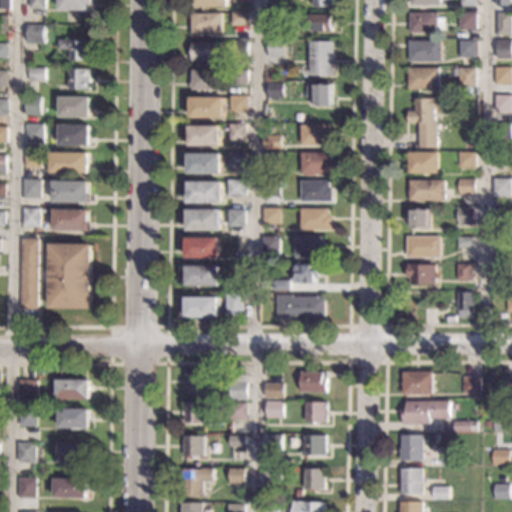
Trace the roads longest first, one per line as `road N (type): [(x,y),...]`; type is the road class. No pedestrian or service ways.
road 1 (residential): [(364,511),(375,0)]
road 2 (tertiary): [(137,511),(142,0)]
road 3 (residential): [(511,345),(0,345)]
